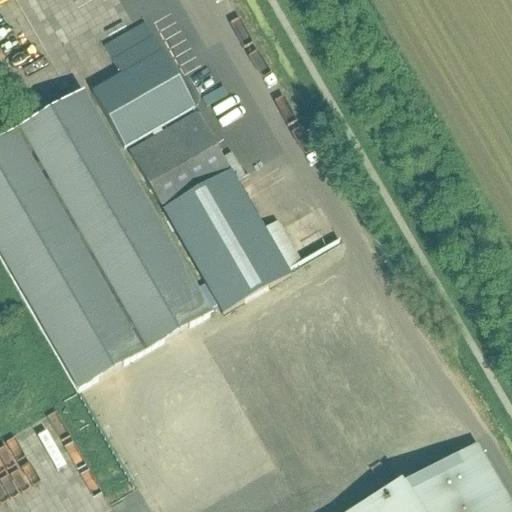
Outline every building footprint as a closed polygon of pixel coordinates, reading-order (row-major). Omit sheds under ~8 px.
[(222,318),(289,279),(229,176),(189,199),(187,196),(227,172),(195,117),(162,136),(159,132),(193,112),(161,56),(160,57),(143,27),(103,50),(120,80),(91,97),(123,153),(151,137),(153,141),(128,156),(160,211),(181,199),(183,202),(162,214),(222,318)] [(202,55),(177,68),(192,101),(218,89),(202,55)] [(209,320),(84,103),(83,102),(0,149),(0,263),(77,396),(209,320)] [(511,511),(475,449),(437,471),(435,468),(359,511),(511,511)] [(134,489),(147,484),(140,469),(128,474),(134,489)]
